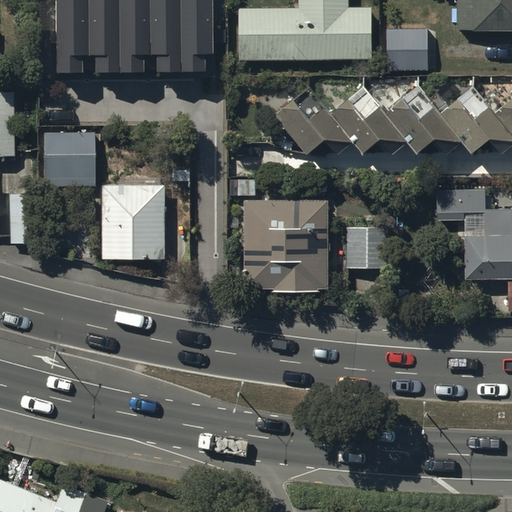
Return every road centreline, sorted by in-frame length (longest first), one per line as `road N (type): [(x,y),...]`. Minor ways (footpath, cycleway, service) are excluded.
road 1 (trunk): [(0,302),(231,354),(511,377)]
road 2 (trunk): [(511,455),(327,445),(215,428)]
road 3 (trunk): [(118,410),(83,379),(0,351)]
road 4 (trunk): [(118,410),(0,382)]
